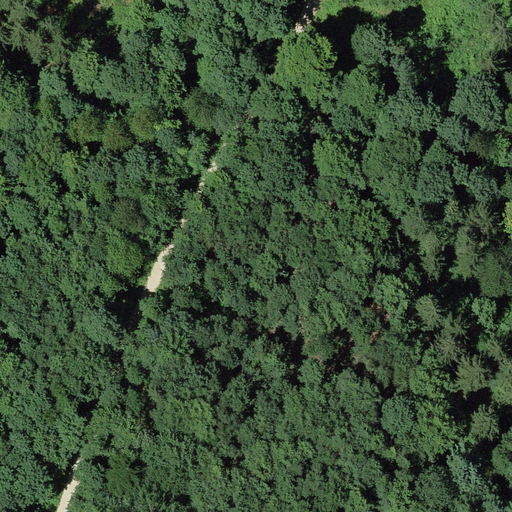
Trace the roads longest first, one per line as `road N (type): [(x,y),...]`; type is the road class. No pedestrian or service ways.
road 1 (track): [(74,511),(130,327),(196,192),(316,0)]
road 2 (track): [(150,0),(101,48),(0,100)]
